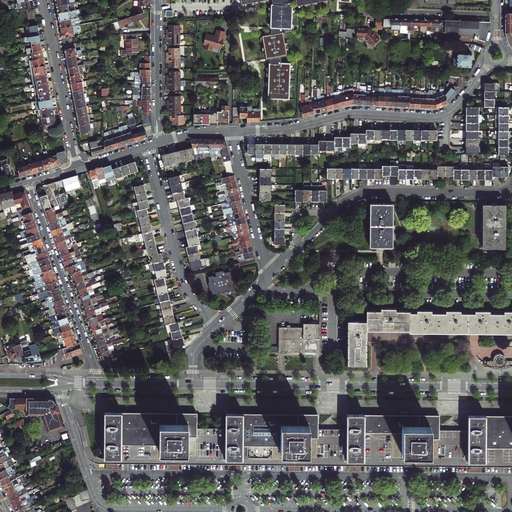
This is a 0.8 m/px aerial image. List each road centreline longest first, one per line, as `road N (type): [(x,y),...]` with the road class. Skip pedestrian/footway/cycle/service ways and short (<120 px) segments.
road 1 (secondary): [(511,387),(193,384)]
road 2 (residential): [(230,130),(281,129),(349,113),(441,115),(490,63)]
road 3 (residential): [(59,387),(103,505),(231,510)]
road 4 (residential): [(27,180),(96,383)]
road 5 (residential): [(147,145),(179,278),(217,325)]
road 6 (residential): [(511,183),(490,192),(371,191),(332,211)]
road 7 (residential): [(44,0),(75,167)]
road 8 (residential): [(252,510),(405,511)]
road 9 (residential): [(230,130),(273,270)]
road 10 (residential): [(158,142),(158,0)]
